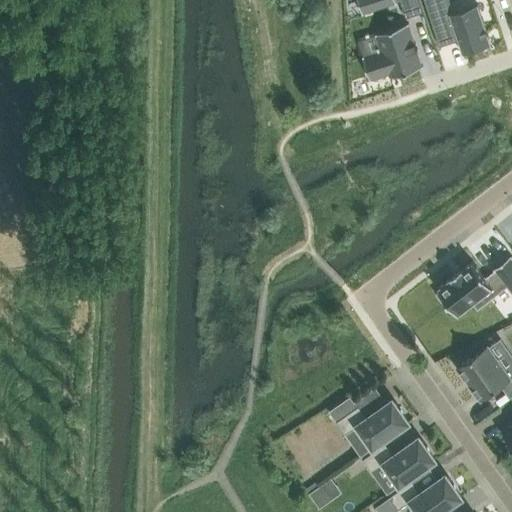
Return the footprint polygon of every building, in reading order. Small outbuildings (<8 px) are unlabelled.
[(358,0),(363,14),(364,13),(364,12),(366,12),(396,2),(396,3),(397,2),(401,0),(406,17),(422,12),(423,12),(424,12),(420,0),(358,0)] [(433,0),(447,43),(450,42),(449,40),(465,35),(470,50),(492,43),(490,38),(497,35),(486,1),(457,10),(454,0),(433,0)] [(340,38),(351,34),(347,22),(335,26),(340,38)] [(381,49),(363,55),(371,80),(389,74),(390,77),(424,66),(409,22),(376,34),(381,49)] [(478,256),(444,282),(452,301),(455,298),(463,308),(479,296),(487,307),(511,288),(511,289),(511,265),(497,279),(478,256)] [(458,367),(482,400),(503,384),(511,396),(511,395),(511,365),(506,369),(488,344),(458,367)] [(352,395),(330,410),(337,421),(346,433),(358,425),(373,445),(373,447),(409,421),(393,398),(388,402),(367,417),(359,405),(356,401),(352,395)] [(511,422),(503,430),(511,443),(511,422)] [(386,443),(364,458),(373,471),(385,462),(399,483),(387,492),(388,492),(384,495),(383,495),(383,496),(436,459),(420,436),(394,454),(386,443)] [(390,496),(376,506),(380,511),(393,511),(399,508),(409,501),(416,511),(440,511),(463,496),(446,473),(439,478),(420,492),(412,480),(390,496)] [(309,492),(320,507),(332,499),(321,484),(309,492)]
